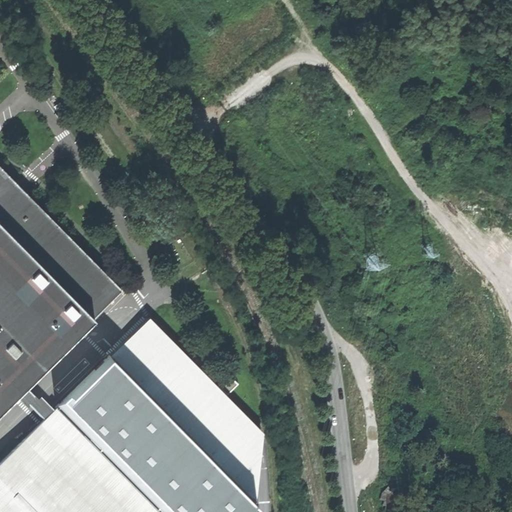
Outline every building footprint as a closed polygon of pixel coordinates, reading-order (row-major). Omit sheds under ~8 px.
[(0,408),(12,396),(22,387),(91,319),(70,298),(77,291),(98,312),(119,291),(0,169),(0,408)] [(91,319),(98,312),(77,291),(70,298),(91,319)] [(29,413),(40,424),(50,415),(39,403),(22,387),(12,396),(29,413)] [(64,401),(52,413),(120,482),(133,471),(64,401)] [(149,511),(120,482),(52,413),(50,415),(40,424),(0,463),(0,511),(149,511)]
